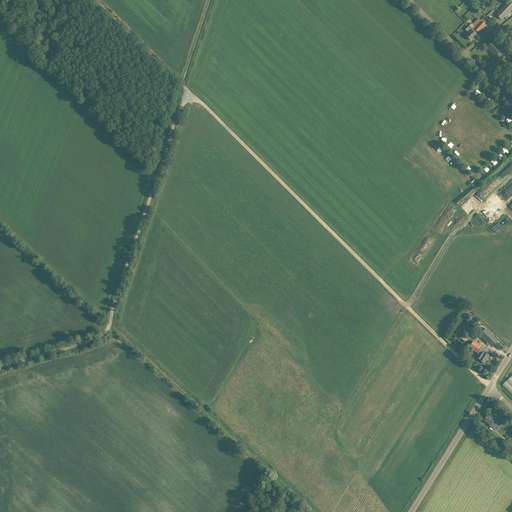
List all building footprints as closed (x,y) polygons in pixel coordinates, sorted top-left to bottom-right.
[(496,15),(502,20),(511,9),(511,4),(509,1),(496,15)] [(469,33),(466,36),(470,40),(473,38),(474,39),(477,36),(474,33),(477,31),(479,33),(489,21),(485,17),(474,28),(470,25),(465,30),(469,33)] [(496,57),(502,50),(493,42),(487,48),(496,57)] [(485,326),(479,332),(487,340),(493,333),(485,326)] [(470,348),(479,352),(482,345),(479,343),(480,341),(475,339),(470,348)] [(485,351),(478,360),(484,364),(489,356),(489,355),(489,354),(485,351)] [(511,375),(502,385),(511,394),(511,375)] [(484,421),(490,425),(492,421),(496,424),(498,421),(491,416),(491,417),(487,415),(484,421)]
